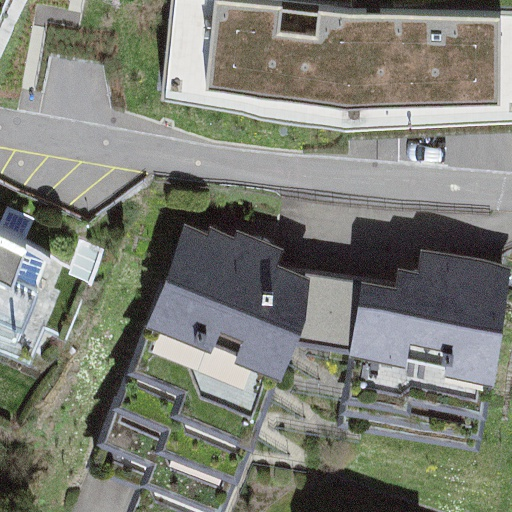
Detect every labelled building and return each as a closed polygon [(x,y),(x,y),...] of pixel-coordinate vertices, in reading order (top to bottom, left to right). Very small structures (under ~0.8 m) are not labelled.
[(511,9),(352,8),(285,0),(170,0),(166,31),(198,35),(193,78),(232,82),(232,74),(320,84),(316,111),(377,115),(377,88),(463,88),(461,96),(501,97),(502,53),(511,52),(511,9)] [(278,384),(318,290),(185,234),(145,329),(278,384)] [(66,270),(0,241),(0,359),(20,369),(66,270)] [(489,376),(502,275),(417,264),(415,281),(394,278),(392,291),(356,286),(347,358),(489,376)] [(223,511),(278,384),(145,329),(85,472),(183,511),(223,511)] [(489,376),(347,358),(337,439),(479,459),(489,376)]
